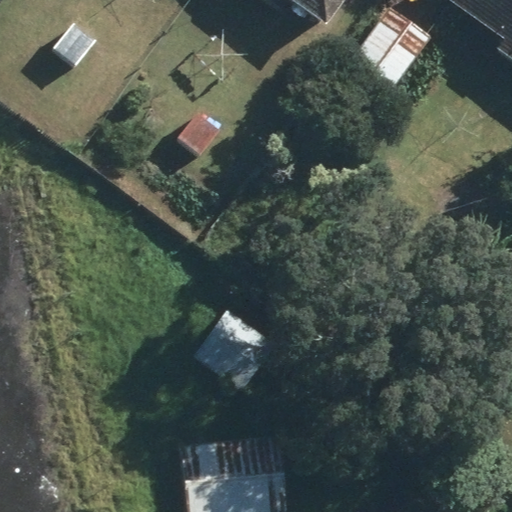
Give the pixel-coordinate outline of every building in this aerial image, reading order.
[(342,0),(270,0),(317,34),(342,0)] [(511,0),(440,0),(511,50),(511,0)] [(430,42),(386,10),(339,73),(383,106),(430,42)] [(511,279),(486,314),(511,333),(511,279)] [(281,352),(232,317),(194,369),(244,404),(281,352)] [(283,511),(278,441),(173,449),(177,511),(283,511)]
